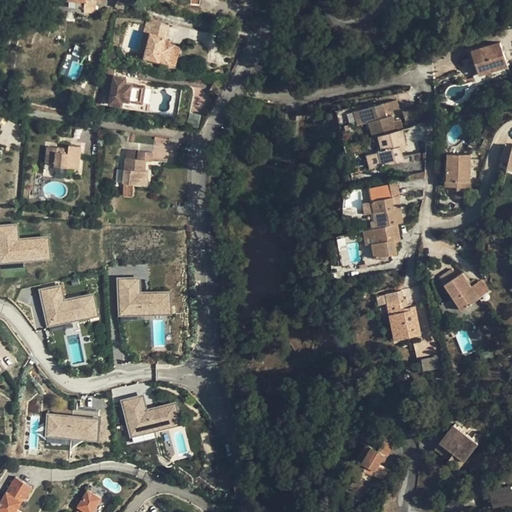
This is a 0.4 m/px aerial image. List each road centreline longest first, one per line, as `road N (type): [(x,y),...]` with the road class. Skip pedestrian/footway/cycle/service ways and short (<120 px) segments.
road 1 (residential): [(239,83),(208,137),(202,175),(210,367),(237,449),(241,511)]
road 2 (residential): [(239,83),(299,99),(426,80),(428,213)]
